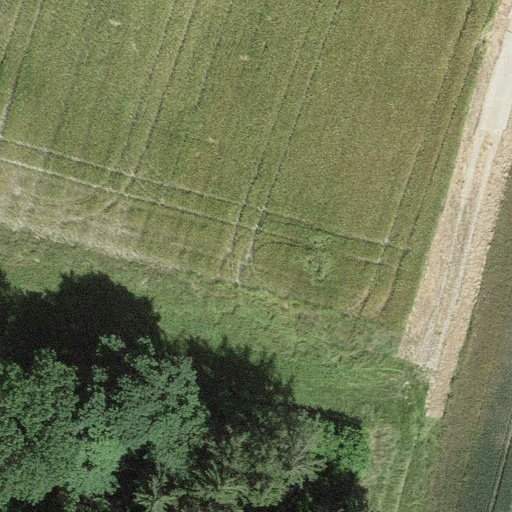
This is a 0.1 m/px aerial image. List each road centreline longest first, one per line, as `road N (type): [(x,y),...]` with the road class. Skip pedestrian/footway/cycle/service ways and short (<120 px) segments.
road 1 (track): [(509,0),(444,288)]
road 2 (track): [(348,511),(444,288)]
